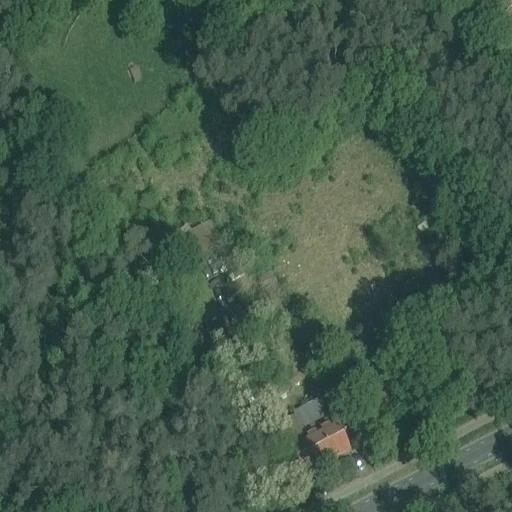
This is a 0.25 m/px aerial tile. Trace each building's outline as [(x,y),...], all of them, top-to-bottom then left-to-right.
[(159,277),(223,245),(212,222),(147,254),(159,277)] [(272,272),(259,278),(237,290),(237,291),(242,301),(264,290),(274,309),(290,300),(281,283),(278,285),(272,272)] [(212,351),(181,305),(159,320),(190,366),(212,351)] [(315,373),(294,345),(287,334),(274,343),(282,354),(255,373),(276,401),(315,373)] [(196,385),(184,393),(198,416),(220,402),(207,382),(197,388),(196,385)] [(324,405),(321,400),(293,414),(294,417),(277,425),(303,478),(327,466),(350,454),(340,436),(325,405),(324,405)]
